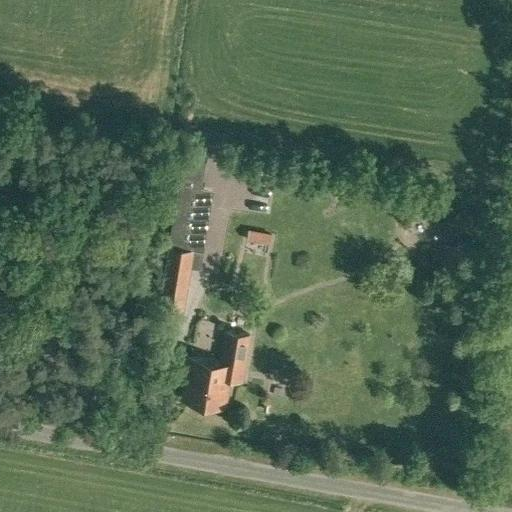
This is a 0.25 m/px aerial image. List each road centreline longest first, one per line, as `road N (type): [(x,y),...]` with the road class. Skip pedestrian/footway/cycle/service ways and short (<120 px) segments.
road 1 (unclassified): [(0,412),(483,511)]
road 2 (track): [(511,168),(465,508)]
